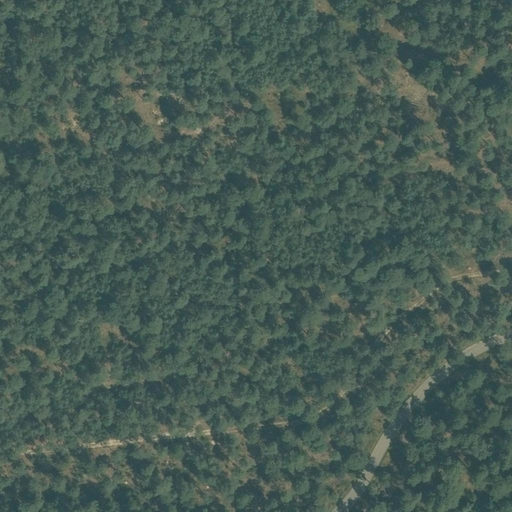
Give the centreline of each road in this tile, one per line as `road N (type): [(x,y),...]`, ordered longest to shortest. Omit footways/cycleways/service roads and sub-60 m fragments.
road 1 (track): [(0,455),(295,423),(327,409),(377,339),(436,285),(467,272),(511,270)]
road 2 (unclassified): [(340,511),(435,377),(511,334)]
